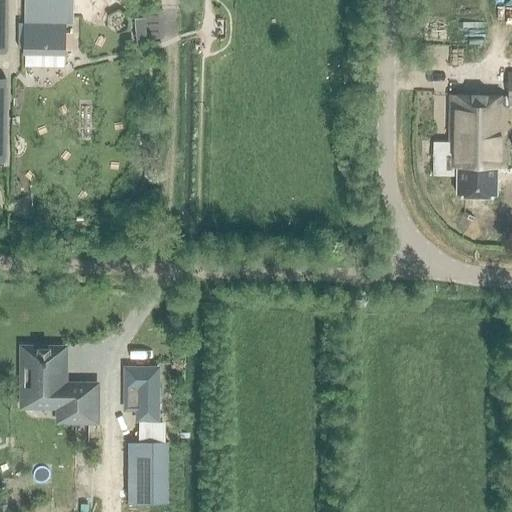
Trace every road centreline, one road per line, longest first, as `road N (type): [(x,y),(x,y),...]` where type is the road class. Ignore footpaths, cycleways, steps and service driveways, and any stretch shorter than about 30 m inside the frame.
road 1 (unclassified): [(0,264),(390,278),(424,254)]
road 2 (tertiary): [(424,254),(389,197),(385,0)]
road 3 (unknown): [(385,88),(470,79),(483,69),(494,31),(511,9)]
